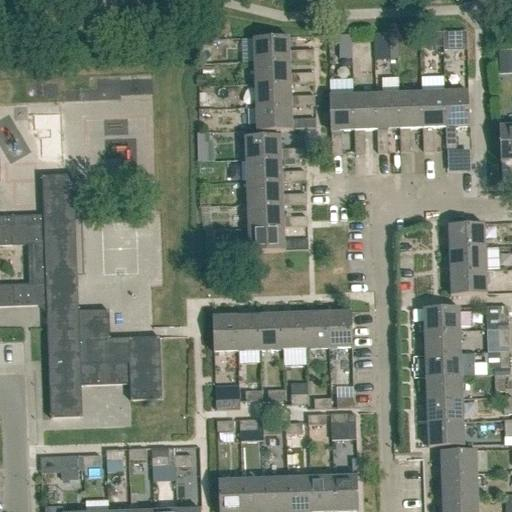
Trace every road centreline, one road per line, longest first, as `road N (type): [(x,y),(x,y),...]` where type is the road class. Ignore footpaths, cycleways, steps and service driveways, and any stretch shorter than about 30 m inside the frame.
road 1 (residential): [(391,511),(383,221),(401,210),(511,205)]
road 2 (residential): [(0,389),(14,388),(19,511)]
